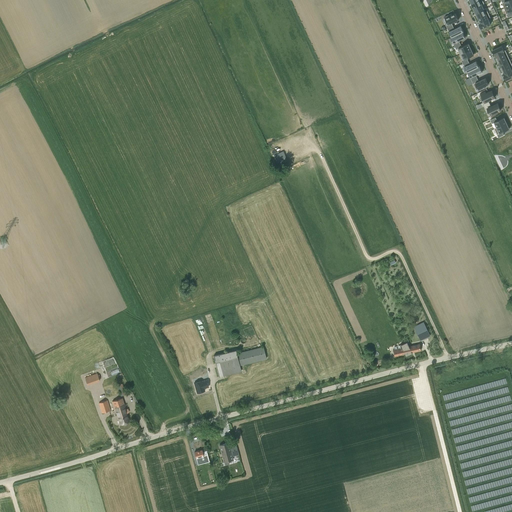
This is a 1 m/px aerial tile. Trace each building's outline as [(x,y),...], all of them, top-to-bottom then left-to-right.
[(482,0),(478,0),(471,4),(473,8),(484,4),(482,0)] [(507,0),(501,0),(504,8),(511,5),(511,0),(508,0),(507,0)] [(443,4),(440,5),(443,11),(441,12),(442,15),(447,13),(446,10),(452,7),(449,1),(446,2),(446,1),(443,3),(443,4)] [(484,4),(473,8),(476,13),(486,8),(484,9),(482,5),(484,4)] [(486,8),(476,13),(478,18),(488,13),(486,8)] [(445,18),(444,18),(447,24),(446,25),(448,28),(453,26),(452,23),(459,19),(457,16),(456,13),(455,13),(452,15),(451,13),(445,16),(445,18)] [(488,13),(478,18),(480,23),(479,24),(491,18),(488,13)] [(491,18),(479,24),(481,29),(491,24),(488,20),(491,19),(491,18)] [(453,26),(448,28),(449,32),(450,32),(452,36),(451,37),(463,31),(461,26),(454,29),(453,26)] [(463,31),(451,37),(451,38),(454,42),(453,42),(453,43),(455,46),(460,43),(459,41),(465,38),(463,32),(464,32),(463,31)] [(460,43),(455,46),(456,49),(457,49),(460,54),(471,49),(470,45),(469,43),(462,46),(460,43)] [(502,46),(492,50),(495,55),(505,50),(504,51),(502,46)] [(471,49),(460,54),(462,60),(461,60),(463,63),(468,61),(467,58),(473,55),(474,54),(471,49)] [(505,50),(495,55),(497,60),(508,55),(505,50)] [(508,55),(497,60),(499,65),(510,60),(508,55)] [(511,64),(510,60),(499,65),(501,70),(511,65),(511,64)] [(468,61),(463,63),(465,67),(467,71),(467,72),(480,66),(479,66),(476,61),(470,64),(468,61)] [(511,65),(501,70),(504,75),(511,71),(511,67),(511,66),(511,65)] [(480,66),(467,72),(468,72),(470,76),(470,77),(472,80),(477,78),(476,75),(482,72),(480,66)] [(477,78),(472,80),(476,90),(478,89),(479,90),(486,87),(485,86),(488,84),(489,84),(487,81),(487,80),(486,78),(479,81),(477,78)] [(481,95),(480,96),(483,102),(482,103),(484,106),(490,103),(488,100),(495,97),(492,91),(486,93),(485,92),(481,94),(481,95)] [(490,103),(484,106),(485,109),(488,108),(491,116),(496,114),(495,113),(501,110),(498,103),(491,106),(490,103)] [(496,117),(490,120),(492,123),(494,122),(496,127),(494,128),(494,129),(507,123),(505,119),(504,117),(497,120),(496,117)] [(507,123),(494,129),(498,137),(504,135),(502,132),(508,129),(509,128),(507,123)] [(505,136),(498,140),(501,145),(504,143),(507,148),(511,145),(511,139),(508,141),(505,136)] [(400,344),(402,348),(393,350),(394,356),(404,354),(405,355),(412,353),(411,352),(420,350),(419,344),(409,347),(406,342),(400,344)] [(263,347),(237,353),(236,350),(214,356),(219,377),(241,371),(240,365),(266,358),(263,347)] [(97,373),(85,378),(88,385),(99,381),(97,373)] [(122,384),(121,384),(120,379),(116,380),(121,396),(125,394),(122,384)] [(201,381),(193,383),(197,393),(204,391),(203,388),(208,387),(206,380),(201,382),(201,381)] [(120,424),(130,421),(122,398),(112,401),(120,424)] [(107,400),(99,403),(102,413),(110,410),(107,400)] [(228,443),(219,445),(224,462),(225,465),(230,463),(229,461),(233,460),(232,456),(230,448),(228,443)] [(203,456),(204,455),(202,450),(194,452),(196,458),(199,457),(200,460),(204,458),(203,456)]
